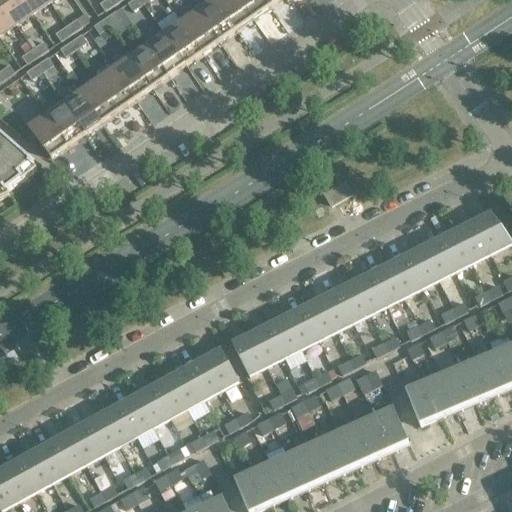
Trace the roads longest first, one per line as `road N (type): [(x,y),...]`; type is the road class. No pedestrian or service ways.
road 1 (residential): [(0,427),(509,157)]
road 2 (residential): [(0,244),(364,0)]
road 3 (residential): [(511,428),(350,511)]
